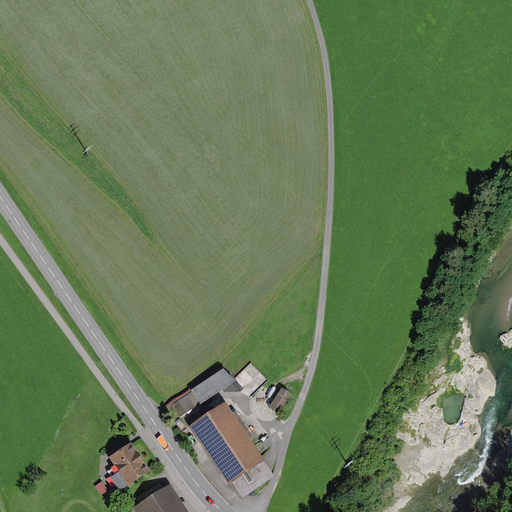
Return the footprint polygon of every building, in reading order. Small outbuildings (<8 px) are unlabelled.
[(253,365),(236,378),(248,394),(265,381),(253,365)] [(225,371),(173,406),(181,419),(233,384),(225,371)] [(292,396),(282,389),(269,409),(279,416),(292,396)] [(226,405),(189,429),(228,487),(232,485),(242,500),(272,481),(262,466),(265,464),(226,405)] [(132,439),(109,454),(128,483),(151,468),(132,439)] [(190,511),(171,482),(134,505),(137,511),(190,511)]
